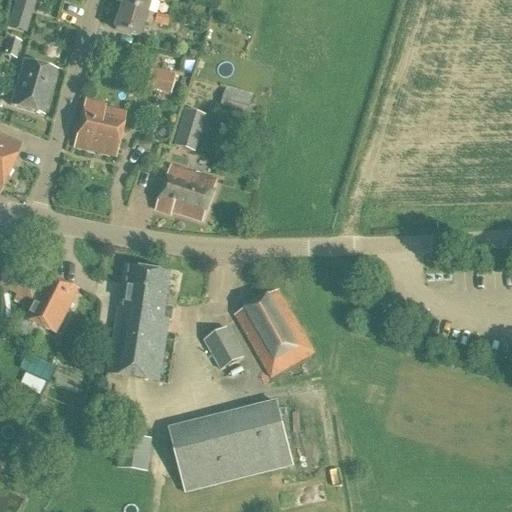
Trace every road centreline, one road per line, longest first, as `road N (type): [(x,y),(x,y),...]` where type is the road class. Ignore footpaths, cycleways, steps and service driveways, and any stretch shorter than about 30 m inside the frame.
road 1 (tertiary): [(35,219),(230,250),(511,237)]
road 2 (residential): [(35,219),(95,0)]
